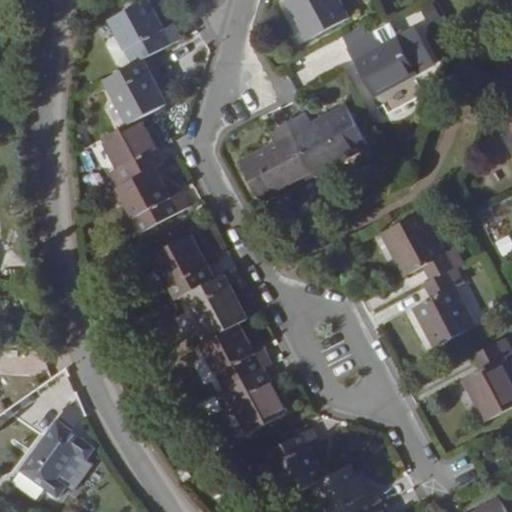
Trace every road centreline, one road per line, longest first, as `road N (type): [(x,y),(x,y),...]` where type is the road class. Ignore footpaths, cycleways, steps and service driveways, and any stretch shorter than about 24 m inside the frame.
road 1 (residential): [(177,511),(129,440),(92,353),(69,246),(67,0)]
road 2 (residential): [(263,279),(200,159),(248,0)]
road 3 (residential): [(402,414),(325,397),(263,279)]
road 4 (residential): [(402,414),(344,313),(263,279)]
